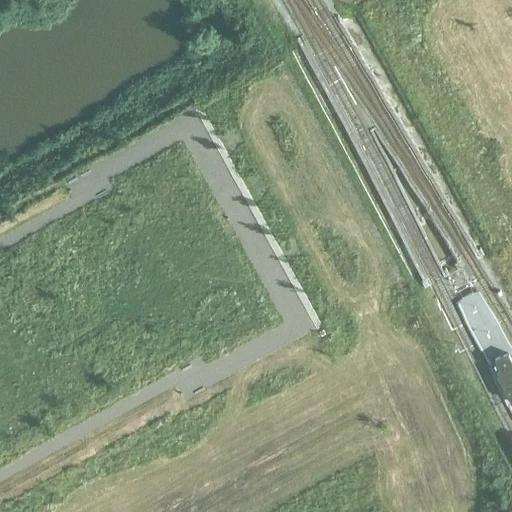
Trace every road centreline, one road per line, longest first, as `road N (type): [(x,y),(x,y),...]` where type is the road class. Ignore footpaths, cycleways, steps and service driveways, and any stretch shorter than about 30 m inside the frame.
road 1 (motorway): [(0,404),(511,121)]
road 2 (motorway): [(0,478),(511,195)]
road 3 (motorway): [(511,38),(0,312)]
road 4 (motorway): [(0,357),(511,84)]
road 5 (motorway): [(481,0),(0,257)]
road 6 (motorway): [(431,0),(0,230)]
